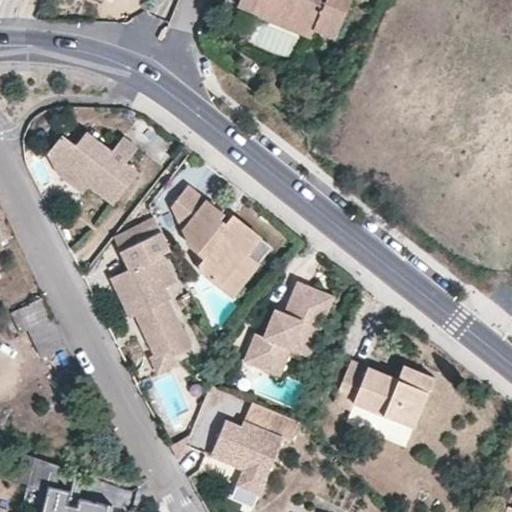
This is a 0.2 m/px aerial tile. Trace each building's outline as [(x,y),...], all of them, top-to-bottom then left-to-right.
[(260,13),(264,3),(315,23),(314,28),(336,36),(350,0),(240,0),(239,3),(260,13)] [(314,28),(315,23),(264,3),(260,13),(259,15),(268,17),(310,36),(314,28)] [(114,147),(112,148),(88,129),(78,142),(65,131),(50,151),(90,183),(111,199),(115,203),(140,170),(129,160),(141,145),(125,133),(114,147)] [(50,151),(59,171),(85,191),(90,183),(50,151)] [(233,218),(226,227),(219,222),(223,216),(221,214),(189,188),(173,208),(192,249),(206,260),(200,266),(204,276),(219,288),(244,257),(253,265),(268,247),(233,218)] [(226,227),(233,218),(224,211),(221,214),(223,216),(219,222),(226,227)] [(194,346),(178,313),(152,258),(170,247),(161,227),(154,213),(138,222),(146,236),(121,249),(131,268),(115,277),(126,299),(132,295),(137,297),(141,300),(149,317),(142,321),(159,353),(161,354),(174,347),(179,355),(194,346)] [(146,236),(138,222),(114,237),(121,249),(146,236)] [(219,288),(232,299),(272,250),(268,247),(253,265),(244,257),(219,288)] [(318,285),(302,279),(289,310),(286,309),(282,318),(276,315),(268,334),(260,331),(249,357),(275,367),(286,341),(295,345),(312,352),(333,299),(316,292),(318,285)] [(333,299),(336,293),(318,285),(316,292),(333,299)] [(126,299),(133,313),(137,311),(142,321),(149,317),(141,300),(137,297),(132,295),(126,299)] [(65,344),(52,316),(49,317),(40,298),(20,307),(43,355),(65,344)] [(286,309),(280,307),(276,315),(282,318),(286,309)] [(284,372),(295,345),(286,341),(275,367),(284,372)] [(164,372),(182,362),(179,355),(174,347),(161,354),(160,355),(156,357),(164,372)] [(352,409),(355,402),(414,425),(428,389),(398,378),(351,359),(335,401),(352,409)] [(428,389),(434,374),(404,362),(398,378),(428,389)] [(284,435),(292,438),(301,418),(254,400),(245,424),(229,418),(215,455),(240,464),(242,460),(247,462),(245,466),(239,483),(262,492),(284,435)] [(414,425),(355,402),(352,409),(348,418),(407,444),(414,425)] [(180,457),(189,438),(172,443),(180,457)] [(62,463),(34,456),(28,480),(49,486),(42,511),(64,511),(65,510),(74,511),(111,511),(114,505),(81,497),(79,503),(68,500),(71,486),(57,483),(62,463)]
